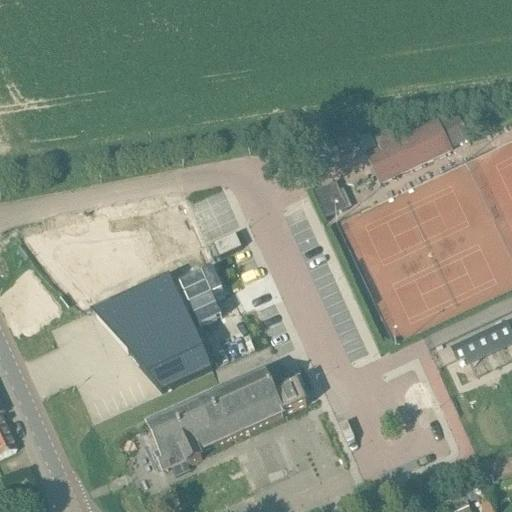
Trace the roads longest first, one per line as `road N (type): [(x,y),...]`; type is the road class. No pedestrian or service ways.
road 1 (residential): [(403,455),(340,385),(240,169),(0,217)]
road 2 (secondary): [(66,511),(0,364)]
